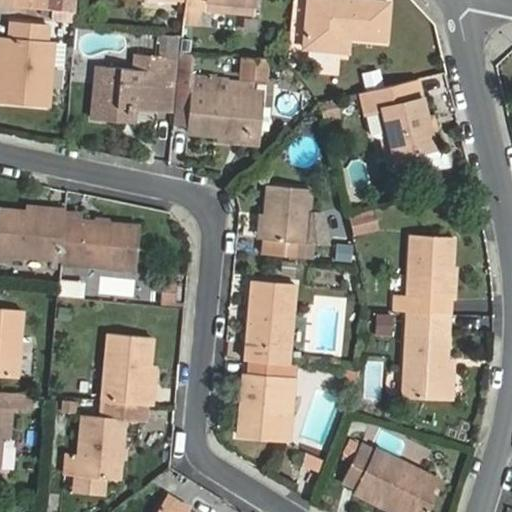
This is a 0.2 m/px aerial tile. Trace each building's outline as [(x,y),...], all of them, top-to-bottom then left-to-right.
[(0,0),(0,4),(46,9),(46,0),(0,0)] [(185,0),(183,23),(200,24),(202,9),(255,14),(255,0),(185,0)] [(389,3),(356,0),(309,0),(306,47),(348,50),(350,36),(386,39),(389,3)] [(50,1),(48,19),(75,21),(76,3),(50,1)] [(0,67),(0,102),(48,106),(54,42),(47,41),(49,25),(12,21),(10,38),(3,37),(0,67)] [(94,119),(115,121),(117,107),(175,113),(178,81),(180,59),(138,54),(136,69),(99,66),(94,119)] [(270,60),(245,58),(243,75),(268,78),(270,60)] [(175,113),(174,125),(188,127),(188,133),(217,135),(216,140),(245,143),(250,89),(250,81),(193,76),(192,82),(178,81),(175,113)] [(435,150),(417,78),(362,91),(367,115),(384,111),(395,159),(420,153),(435,150)] [(265,90),(250,89),(245,143),(260,144),(265,90)] [(330,99),(320,101),(324,118),(334,116),(330,99)] [(444,147),(435,150),(420,153),(424,170),(448,164),(444,147)] [(268,185),(266,213),(263,239),(307,243),(310,211),(312,189),(268,185)] [(26,211),(0,208),(0,253),(61,259),(66,215),(51,214),(51,209),(27,206),(26,211)] [(373,209),(349,215),(354,234),(378,228),(373,209)] [(321,211),(310,211),(307,243),(315,244),(329,244),(321,211)] [(61,259),(61,263),(136,269),(140,225),(82,220),(83,215),(66,214),(66,215),(61,259)] [(335,235),(334,249),(349,250),(351,237),(335,235)] [(406,310),(448,313),(453,237),(413,235),(409,295),(398,295),(397,310),(406,310)] [(314,258),(315,244),(307,243),(263,239),(262,253),(314,258)] [(60,279),(58,295),(82,297),(83,281),(60,279)] [(250,360),(289,363),(296,284),(252,280),(245,359),(250,360)] [(0,307),(0,375),(17,377),(23,310),(0,307)] [(406,310),(401,397),(444,399),(448,313),(406,310)] [(153,337),(110,333),(103,400),(147,404),(151,404),(153,389),(148,389),(153,337)] [(243,376),(238,437),(281,440),(286,379),(293,379),(295,364),(289,363),(250,360),(249,376),(243,376)] [(358,369),(348,369),(346,382),(356,384),(358,369)] [(12,409),(30,410),(32,393),(0,390),(0,460),(2,438),(10,439),(12,409)] [(125,419),(145,421),(147,404),(103,400),(85,398),(78,475),(104,477),(119,479),(125,419)] [(428,511),(444,482),(363,442),(341,486),(390,510),(393,504),(409,511),(428,511)] [(104,477),(78,475),(77,491),(103,493),(104,477)] [(189,511),(166,498),(156,511),(189,511)]
